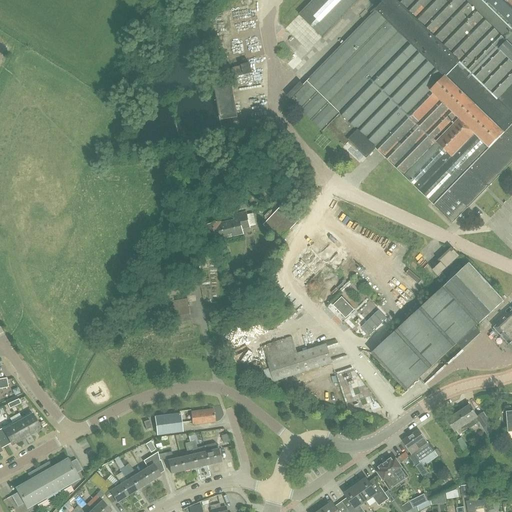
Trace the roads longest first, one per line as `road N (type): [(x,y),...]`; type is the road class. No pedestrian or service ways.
road 1 (residential): [(74,434),(139,400),(211,386),(297,444)]
road 2 (tertiary): [(297,444),(367,445),(443,393),(511,375)]
